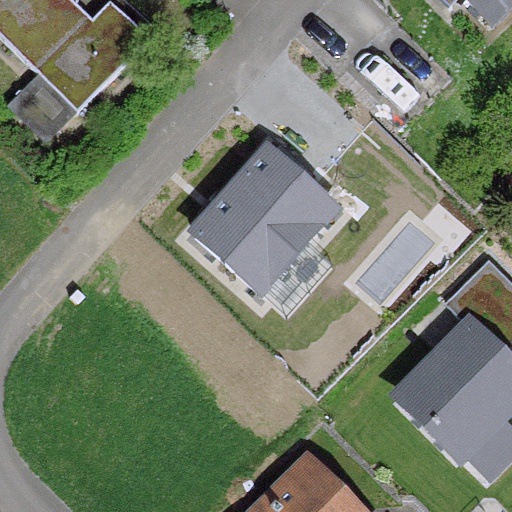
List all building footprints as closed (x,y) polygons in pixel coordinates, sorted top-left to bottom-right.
[(0,0),(0,45),(73,118),(144,46),(106,7),(88,26),(61,0),(0,0)] [(511,0),(459,0),(485,25),(510,0),(511,0)] [(428,98),(378,46),(355,68),(406,119),(428,98)] [(337,209),(267,147),(194,229),(264,291),(337,209)] [(511,370),(473,332),(402,404),(459,460),(511,407),(511,370)] [(349,511),(308,471),(267,511),(349,511)]
